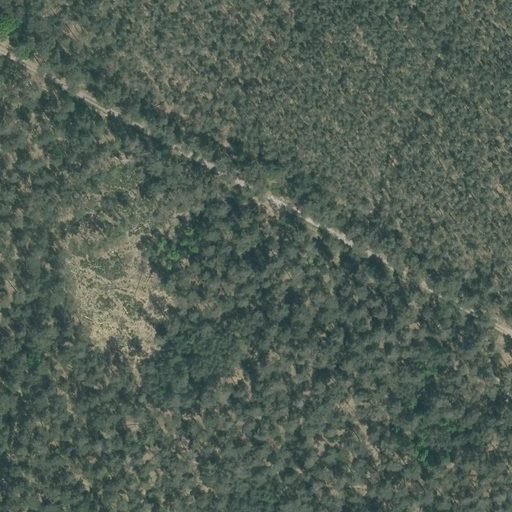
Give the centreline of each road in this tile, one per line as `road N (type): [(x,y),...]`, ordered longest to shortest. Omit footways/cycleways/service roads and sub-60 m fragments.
road 1 (track): [(0,48),(511,334)]
road 2 (track): [(0,464),(7,456),(129,511)]
